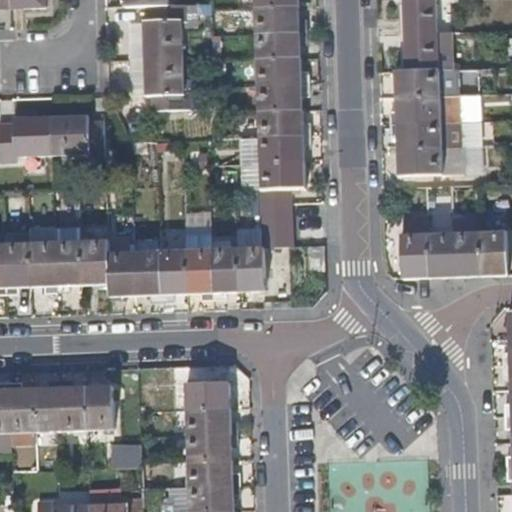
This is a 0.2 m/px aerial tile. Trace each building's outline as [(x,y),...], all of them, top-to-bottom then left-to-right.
[(0,0),(0,10),(11,11),(10,0),(0,0)] [(43,10),(43,0),(10,0),(11,11),(43,10)] [(170,7),(169,0),(126,0),(126,9),(149,8),(170,7)] [(300,8),(299,0),(256,0),(257,10),(300,8)] [(437,35),(436,0),(403,0),(405,36),(437,35)] [(184,59),(182,23),(187,23),(187,7),(170,7),(149,8),(149,24),(144,24),(145,60),(184,59)] [(301,22),(300,8),(257,10),(258,36),(301,35),(301,22)] [(302,48),(301,35),(258,36),(259,62),(302,61),(302,48)] [(438,72),(437,35),(405,36),(406,73),(438,72)] [(185,96),(184,59),(145,60),(147,98),(152,98),(152,113),(190,112),(190,97),(185,96)] [(302,73),(302,61),(259,62),(260,87),(302,85),(302,73)] [(310,85),(310,72),(302,73),(302,85),(310,85)] [(440,97),(438,72),(406,73),(397,73),(397,99),(440,97)] [(303,99),(302,85),(260,87),(261,113),(304,112),(303,99)] [(311,98),(310,85),(302,85),(303,99),(311,98)] [(441,124),(440,98),(440,97),(397,99),(398,113),(399,125),(441,124)] [(305,125),(304,112),(261,113),(262,138),(305,137),(305,125)] [(109,160),(108,123),(94,123),(94,119),(55,120),(57,158),(94,156),(94,161),(109,160)] [(57,158),(55,120),(18,121),(18,125),(3,126),(5,163),(20,163),(20,159),(57,158)] [(442,150),(441,124),(399,125),(399,138),(399,151),(442,150)] [(305,150),(305,137),(262,138),(263,164),(306,163),(305,150)] [(442,175),(442,150),(399,151),(400,176),(442,175)] [(306,189),(306,163),(263,164),(263,190),(292,189),(306,189)] [(292,203),(292,189),(263,190),(254,190),(255,205),(292,203)] [(292,219),(292,203),(255,205),(255,221),(292,219)] [(293,234),(292,219),(255,221),(255,235),(293,234)] [(293,249),(293,234),(255,235),(256,251),(267,250),(293,249)] [(509,277),(507,234),(482,236),(483,278),(509,277)] [(483,278),(482,236),(454,237),(456,279),(465,279),(483,278)] [(456,279),(454,237),(429,238),(429,248),(430,280),(456,279)] [(430,280),(429,248),(429,238),(402,239),(404,281),(430,280)] [(112,255),(112,242),(85,243),(87,280),(87,286),(113,285),(112,255)] [(87,280),(85,243),(60,244),(61,287),(74,286),(87,286),(87,280)] [(35,274),(34,244),(8,246),(8,250),(10,289),(23,288),(36,288),(35,274)] [(61,287),(60,244),(34,244),(35,274),(36,288),(49,287),(61,287)] [(0,288),(10,289),(8,250),(8,246),(0,246),(0,288)] [(267,294),(267,250),(256,251),(241,251),(242,294),(267,294)] [(242,294),(241,251),(215,252),(217,295),(229,295),(242,294)] [(217,295),(215,252),(189,253),(189,256),(190,297),(204,296),(217,295)] [(190,297),(189,256),(189,253),(163,254),(165,297),(178,296),(190,297)] [(140,298),(139,256),(138,254),(112,255),(113,285),(113,299),(140,298)] [(165,297),(163,254),(138,254),(139,256),(140,298),(153,298),(165,297)] [(75,294),(74,286),(61,287),(61,294),(75,294)] [(61,294),(61,287),(49,287),(49,295),(61,294)] [(0,296),(10,296),(10,289),(0,288),(0,296)] [(23,296),(23,288),(10,289),(10,296),(23,296)] [(217,303),(217,295),(204,296),(205,303),(217,303)] [(229,302),(229,295),(217,295),(217,303),(229,302)] [(178,304),(178,296),(165,297),(165,305),(178,304)] [(511,368),(511,354),(501,354),(502,368),(511,368)] [(511,379),(511,373),(511,368),(502,368),(503,379),(511,379)] [(439,408),(417,376),(413,380),(434,413),(439,408)] [(61,392),(61,384),(49,384),(49,392),(61,392)] [(73,392),(73,384),(61,384),(61,392),(73,392)] [(232,409),(231,384),(188,386),(188,411),(232,409)] [(0,393),(10,393),(10,385),(0,385),(0,393)] [(113,432),(112,390),(87,391),(89,433),(113,432)] [(89,433),(87,391),(73,392),(61,392),(63,435),(89,433)] [(63,435),(61,392),(49,392),(36,393),(37,436),(63,435)] [(0,436),(11,436),(10,393),(0,393),(0,436)] [(37,436),(36,393),(22,393),(10,393),(11,436),(37,436)] [(511,419),(511,406),(503,406),(504,419),(511,419)] [(233,436),(232,423),(232,409),(188,411),(189,437),(233,436)] [(240,436),(240,424),(232,423),(233,436),(240,436)] [(233,449),(233,436),(189,437),(190,462),(234,461),(233,449)] [(235,487),(234,474),(234,461),(190,462),(191,488),(235,487)] [(235,511),(235,487),(191,488),(191,511),(235,511)] [(143,511),(143,501),(127,502),(127,507),(91,508),(91,511),(143,511)]
